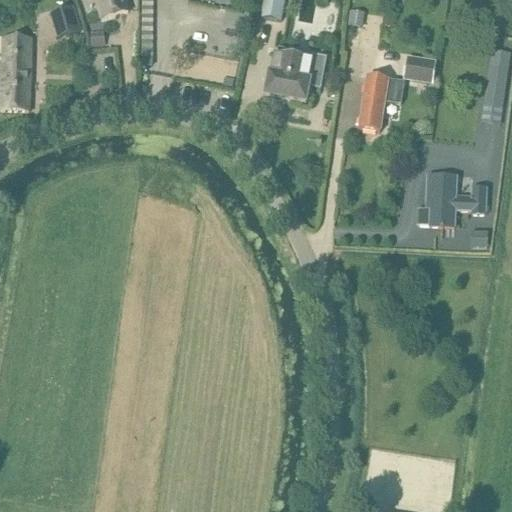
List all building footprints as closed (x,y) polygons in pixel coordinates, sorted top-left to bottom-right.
[(94,0),(96,4),(102,23),(128,15),(123,0),(94,0)] [(264,0),(261,21),(281,24),(284,0),(264,0)] [(73,9),(50,16),(57,41),(81,34),(73,9)] [(361,43),(364,14),(351,13),(347,41),(361,43)] [(104,34),(90,35),(91,50),(105,49),(104,34)] [(3,57),(0,56),(0,61),(3,62),(0,114),(29,115),(32,43),(4,42),(3,57)] [(268,80),(265,100),(306,107),(308,95),(309,90),(321,93),(327,60),(279,51),(278,55),(275,55),(271,77),(269,77),(268,80)] [(408,59),(404,83),(433,88),(437,64),(408,59)] [(490,69),(484,107),(502,110),(508,72),(490,69)] [(367,79),(362,112),(359,132),(380,135),(385,104),(401,107),(404,85),(367,79)] [(424,123),(412,130),(417,138),(428,132),(424,124),(424,123)] [(480,162),(498,163),(498,148),(480,147),(480,162)] [(440,232),(443,232),(443,231),(455,231),(455,215),(471,215),(471,217),(485,218),(486,192),(472,191),(472,201),(456,201),(457,180),(427,179),(426,206),(430,206),(430,213),(421,213),(417,216),(417,226),(420,229),(429,230),(440,230),(440,232)] [(471,218),(471,223),(496,223),(496,207),(486,206),(486,218),(471,218)] [(473,235),(470,246),(487,251),(490,240),(473,235)]
